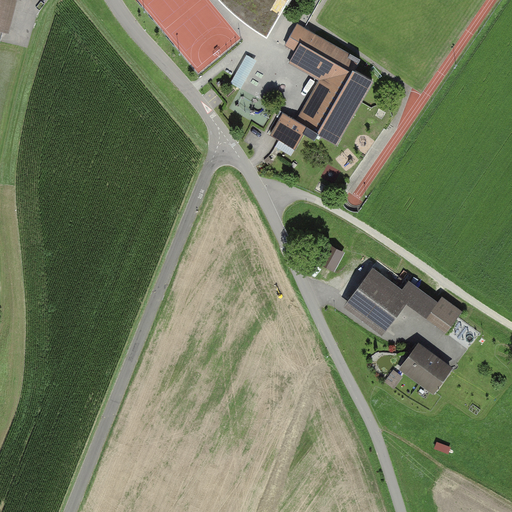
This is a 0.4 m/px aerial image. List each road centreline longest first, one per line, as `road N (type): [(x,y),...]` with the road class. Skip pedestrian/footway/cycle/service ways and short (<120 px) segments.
road 1 (residential): [(223,134),(253,176),(377,436),(401,511)]
road 2 (unclassified): [(223,134),(71,511)]
road 3 (track): [(511,318),(362,221),(291,185),(253,176)]
road 4 (residential): [(113,0),(223,134)]
